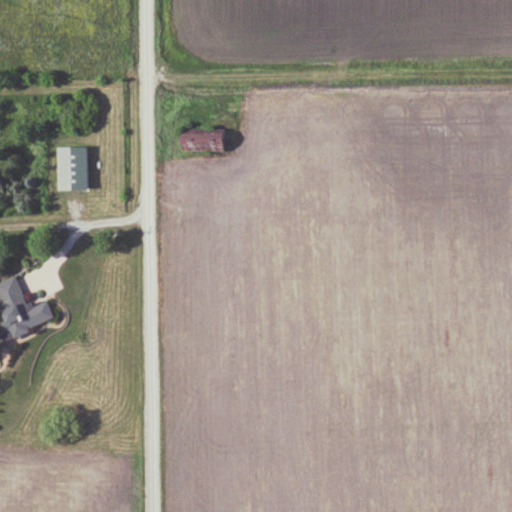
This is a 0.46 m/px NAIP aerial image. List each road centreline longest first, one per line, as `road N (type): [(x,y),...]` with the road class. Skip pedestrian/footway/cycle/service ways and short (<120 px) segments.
road 1 (residential): [(153,511),(147,0)]
road 2 (residential): [(148,80),(511,79)]
road 3 (residential): [(149,222),(0,222)]
